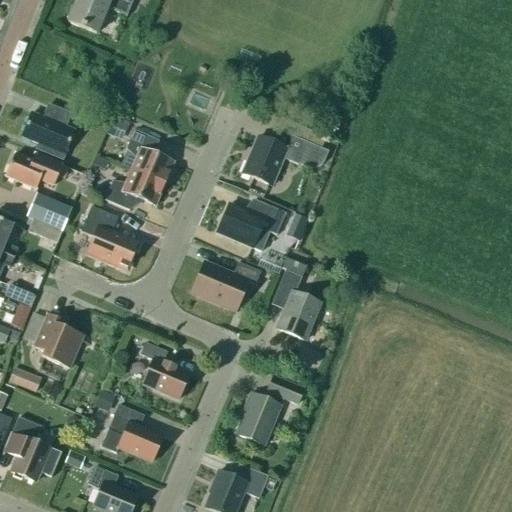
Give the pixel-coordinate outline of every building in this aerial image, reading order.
[(77,0),(67,24),(96,36),(106,11),(126,19),(133,0),(77,0)] [(71,115),(47,105),(42,119),(30,114),(20,139),(40,148),(38,153),(62,162),(74,132),(66,128),(71,115)] [(119,135),(124,123),(112,118),(107,131),(119,135)] [(257,139),(241,176),(271,188),(283,160),(297,167),(307,171),(310,171),(312,171),(315,170),(318,169),(321,167),(322,166),(327,153),(274,131),(268,144),(257,139)] [(134,132),(125,151),(136,159),(131,172),(164,186),(173,165),(153,156),(158,143),(134,132)] [(39,183),(52,188),(61,167),(46,161),(33,156),(31,163),(14,156),(4,179),(35,192),(39,183)] [(104,202),(129,213),(134,199),(155,208),(164,186),(131,172),(125,185),(112,183),(104,202)] [(71,211),(36,196),(27,219),(61,234),(71,211)] [(276,237),(285,215),(259,204),(252,201),(252,202),(259,205),(254,217),(229,206),(216,235),(251,250),(260,230),(276,237)] [(80,234),(93,239),(86,255),(125,271),(136,245),(111,234),(117,220),(90,208),(80,234)] [(295,217),(290,228),(303,233),(307,222),(295,217)] [(17,251),(4,246),(11,227),(0,222),(0,254),(13,260),(17,251)] [(61,234),(32,222),(27,234),(56,246),(61,234)] [(0,274),(3,267),(9,269),(13,260),(0,254),(0,274)] [(320,306),(295,295),(306,269),(285,260),(281,271),(285,272),(270,307),(271,307),(274,301),(286,306),(276,331),(304,343),(320,306)] [(204,265),(191,295),(235,313),(247,284),(255,287),(260,274),(237,264),(232,277),(204,265)] [(34,299),(9,288),(4,299),(30,310),(34,299)] [(44,354),(41,359),(69,371),(83,338),(58,328),(61,322),(46,316),(32,349),(44,354)] [(0,336),(6,339),(9,332),(0,328),(0,336)] [(188,377),(175,371),(175,369),(163,364),(167,354),(145,345),(140,357),(152,362),(141,386),(178,402),(188,377)] [(34,394),(39,380),(14,370),(8,384),(34,394)] [(273,398),(270,404),(249,396),(243,411),(246,412),(236,436),(264,448),(280,408),(279,408),(281,401),(296,407),(303,390),(272,377),(265,395),(273,398)] [(100,392),(93,409),(107,414),(113,398),(100,392)] [(100,449),(116,456),(118,450),(152,464),(162,440),(139,430),(144,418),(118,407),(100,449)] [(74,419),(71,418),(68,421),(67,424),(70,432),(72,432),(76,433),(78,431),(79,428),(77,421),(74,419)] [(7,445),(20,451),(10,475),(35,485),(39,475),(50,480),(60,455),(35,444),(41,429),(18,420),(7,445)] [(79,471),(83,458),(69,453),(64,465),(79,471)] [(204,510),(209,511),(236,511),(243,495),(258,501),(266,482),(267,480),(267,479),(239,467),(233,480),(218,473),(209,494),(210,495),(204,510)] [(87,487),(99,492),(92,509),(99,511),(131,511),(137,499),(113,489),(118,478),(95,469),(87,487)] [(276,484),(267,480),(266,482),(263,490),(272,494),(276,484)]
